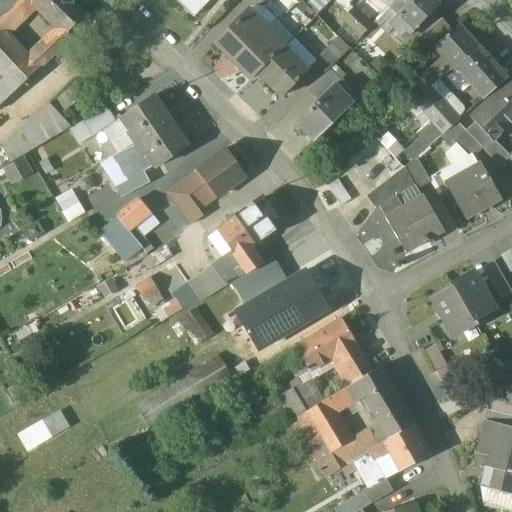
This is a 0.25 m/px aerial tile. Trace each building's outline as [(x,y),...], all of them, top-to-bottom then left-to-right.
[(0,0),(0,106),(17,90),(6,79),(0,72),(0,12),(12,0),(0,0)] [(12,0),(0,12),(0,29),(6,36),(34,7),(33,6),(38,0),(12,0)] [(38,0),(33,6),(34,7),(57,30),(64,37),(84,17),(67,0),(38,0)] [(175,0),(190,14),(203,0),(175,0)] [(331,0),(342,10),(352,0),(331,0)] [(436,5),(431,0),(396,0),(389,7),(399,16),(390,25),(404,38),(415,27),(432,10),(436,5)] [(370,27),(352,9),(343,19),(361,36),(370,27)] [(432,10),(415,27),(423,36),(441,19),(432,10)] [(265,29),(247,11),(215,43),(232,61),(265,29)] [(434,42),(450,26),(443,18),(426,34),(434,42)] [(480,49),(459,26),(434,47),(443,59),(452,70),(454,72),(457,69),(480,49)] [(6,36),(0,29),(0,72),(6,79),(28,58),(6,36)] [(265,29),(232,61),(250,80),(258,73),(283,48),(265,29)] [(57,30),(28,58),(38,69),(68,41),(64,37),(57,30)] [(331,44),(313,62),(325,74),(328,70),(343,55),(331,44)] [(307,72),(283,48),(258,73),(282,97),(307,72)] [(480,49),(457,69),(473,88),(496,67),(480,49)] [(28,58),(6,79),(17,90),(38,69),(28,58)] [(443,59),(421,79),(429,90),(452,70),(443,59)] [(496,67),(473,88),(483,98),(506,78),(496,67)] [(325,74),(307,92),(317,101),(331,87),(332,89),(335,85),(340,81),(328,70),(325,74)] [(511,82),(510,80),(469,118),(473,121),(490,139),(492,141),(511,121),(511,82)] [(75,83),(50,106),(60,117),(85,94),(75,83)] [(317,101),(295,122),(314,141),(353,104),(335,85),(332,89),(331,87),(317,101)] [(434,88),(431,91),(429,90),(414,104),(431,122),(446,108),(433,94),(437,91),(434,88)] [(153,98),(122,120),(138,143),(167,124),(160,114),(163,112),(153,98)] [(50,106),(49,105),(1,148),(9,164),(69,129),(71,128),(60,117),(50,106)] [(107,107),(85,120),(95,136),(106,130),(116,123),(116,122),(107,107)] [(446,108),(431,122),(442,135),(458,121),(446,108)] [(71,128),(69,129),(79,145),(95,136),(85,120),(71,128)] [(122,120),(116,122),(116,123),(106,130),(119,154),(132,148),(138,143),(122,120)] [(490,139),(473,121),(464,130),(482,148),(490,139)] [(167,124),(138,143),(154,167),(156,170),(187,148),(176,133),(174,134),(167,124)] [(482,148),(464,130),(453,141),(470,159),(482,148)] [(372,156),(382,168),(404,149),(389,131),(379,140),(384,146),(372,156)] [(119,154),(112,158),(127,180),(143,172),(143,173),(154,167),(138,143),(132,148),(119,154)] [(243,179),(223,151),(195,171),(205,185),(215,199),(243,179)] [(127,180),(112,158),(103,162),(118,185),(127,180)] [(429,183),(415,158),(402,169),(413,187),(415,191),(429,183)] [(22,160),(5,169),(10,179),(28,170),(22,160)] [(480,165),(444,186),(464,220),(482,210),(480,206),(498,196),(480,165)] [(402,169),(364,197),(374,211),(378,208),(395,198),(413,187),(402,169)] [(205,185),(195,171),(177,184),(187,198),(205,185)] [(118,185),(115,187),(121,198),(149,183),(143,173),(143,172),(127,180),(118,185)] [(352,200),(339,183),(327,191),(340,209),(352,200)] [(187,198),(177,184),(164,193),(188,227),(201,217),(197,212),(187,198)] [(205,185),(187,198),(197,212),(215,199),(205,185)] [(67,194),(56,200),(63,211),(74,205),(67,194)] [(421,197),(401,209),(395,198),(378,208),(384,219),(383,219),(404,254),(421,244),(423,246),(428,243),(426,241),(442,232),(421,197)] [(281,228),(261,200),(233,220),(252,248),(281,228)] [(138,201),(116,218),(128,233),(135,227),(150,215),(138,201)] [(63,211),(61,212),(68,223),(84,213),(78,202),(74,205),(63,211)] [(150,215),(135,227),(143,238),(158,225),(150,215)] [(128,233),(116,218),(100,231),(124,261),(140,248),(128,233)] [(252,248),(233,220),(216,232),(233,257),(245,274),(245,275),(246,276),(263,266),(262,264),(252,248)] [(38,223),(23,232),(29,242),(44,234),(38,223)] [(135,227),(128,233),(140,248),(145,255),(152,249),(143,238),(135,227)] [(164,247),(148,257),(154,268),(171,258),(164,247)] [(511,251),(502,258),(509,271),(511,269),(511,251)] [(233,257),(214,270),(226,287),(245,274),(233,257)] [(232,283),(246,306),(287,282),(274,257),(262,264),(263,266),(246,276),(245,275),(233,282),(232,283)] [(505,282),(493,262),(483,268),(494,288),(505,282)] [(211,266),(186,283),(191,291),(199,301),(200,302),(226,287),(214,270),(211,266)] [(236,312),(259,351),(328,309),(305,271),(287,282),(246,306),(238,311),(236,312)] [(494,308),(473,271),(450,285),(452,288),(453,288),(472,321),(494,308)] [(157,293),(149,279),(135,287),(143,301),(157,293)] [(511,293),(505,282),(494,288),(501,299),(511,293)] [(472,321),(453,288),(452,288),(431,300),(451,337),(474,324),(472,321)] [(191,291),(175,300),(182,310),(199,301),(191,291)] [(175,300),(162,308),(168,319),(182,310),(175,300)] [(212,335),(194,309),(178,320),(197,346),(212,335)] [(340,319),(339,320),(339,321),(294,347),(299,356),(309,373),(330,361),(356,346),(340,319)] [(435,345),(424,351),(435,372),(446,366),(435,345)] [(356,346),(330,361),(333,366),(339,376),(365,362),(356,346)] [(205,354),(188,364),(192,371),(209,361),(205,354)] [(299,356),(286,364),(296,381),(309,373),(299,356)] [(192,371),(135,406),(147,426),(229,377),(216,357),(209,361),(192,371)] [(309,373),(296,381),(300,388),(310,382),(310,380),(333,366),(330,361),(309,373)] [(365,362),(339,376),(345,389),(371,373),(365,362)] [(333,366),(310,380),(310,382),(323,403),(327,400),(345,389),(339,376),(333,366)] [(452,377),(446,366),(435,372),(441,383),(452,377)] [(371,373),(345,389),(354,403),(355,404),(363,399),(378,424),(402,409),(378,369),(371,373)] [(323,403),(310,382),(300,388),(292,392),(305,414),(323,403)] [(220,388),(180,413),(197,441),(237,416),(220,388)] [(345,389),(327,400),(335,414),(354,403),(345,389)] [(292,392),(276,401),(289,423),(304,414),(305,414),(292,392)] [(511,405),(504,403),(504,402),(491,398),(487,410),(511,416),(511,405)] [(305,414),(304,414),(320,439),(342,426),(335,414),(327,400),(323,403),(305,414)] [(72,403),(36,424),(45,441),(82,420),(72,403)] [(402,409),(378,424),(387,439),(411,426),(402,409)] [(511,416),(487,410),(483,409),(479,423),(484,424),(485,423),(511,429),(511,416)] [(320,439),(304,414),(289,423),(324,478),(339,469),(329,454),(320,439)] [(511,429),(485,423),(484,424),(477,454),(487,457),(484,468),(494,471),(489,490),(511,495),(511,429)] [(36,424),(16,435),(26,452),(45,441),(36,424)] [(378,424),(351,440),(351,441),(353,445),(360,456),(368,451),(382,442),(387,439),(378,424)] [(342,426),(320,439),(329,454),(346,444),(351,441),(351,440),(342,426)] [(387,439),(382,442),(387,451),(391,458),(386,461),(394,475),(428,456),(411,426),(387,439)] [(382,442),(368,451),(372,460),(373,459),(387,451),(382,442)] [(346,444),(329,454),(339,469),(341,468),(353,461),(360,456),(353,445),(348,448),(346,444)] [(368,451),(360,456),(366,468),(370,466),(368,462),(372,460),(368,451)] [(360,456),(353,461),(356,467),(368,488),(361,492),(362,494),(368,505),(391,492),(373,459),(372,460),(368,462),(370,466),(366,468),(360,456)] [(353,461),(341,468),(345,474),(356,467),(353,461)] [(511,511),(511,495),(489,490),(480,488),(480,487),(479,487),(479,488),(483,505),(508,511),(511,511)] [(362,494),(348,502),(353,511),(356,511),(360,510),(368,505),(362,494)] [(353,511),(348,502),(333,511),(353,511)]
